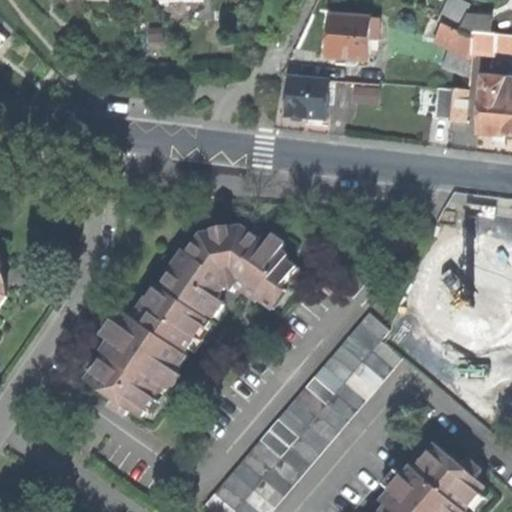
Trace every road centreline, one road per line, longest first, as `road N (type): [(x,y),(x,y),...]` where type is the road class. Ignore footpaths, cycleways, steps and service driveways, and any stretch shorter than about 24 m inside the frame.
road 1 (secondary): [(511,182),(107,134)]
road 2 (residential): [(0,420),(96,274),(107,134)]
